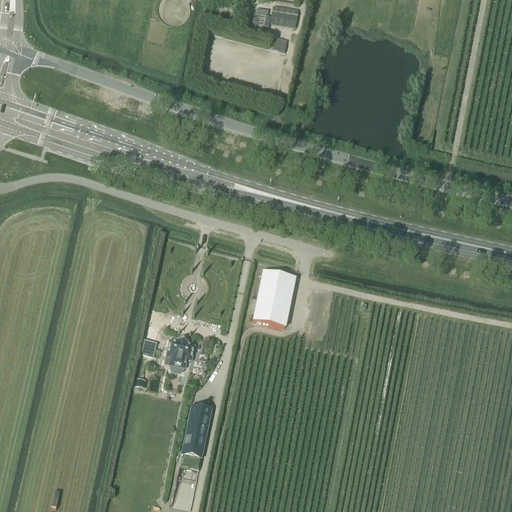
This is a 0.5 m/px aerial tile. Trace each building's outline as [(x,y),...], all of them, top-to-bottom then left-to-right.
[(296,23),(297,14),(273,10),(271,20),(296,23)] [(251,16),(248,37),(255,39),(266,41),(270,19),(259,17),(251,16)] [(272,52),(284,55),(285,50),(273,46),(272,52)] [(284,330),(294,281),(262,274),(252,324),(284,330)] [(169,343),(166,358),(164,370),(188,375),(193,348),(186,347),(187,344),(177,342),(176,345),(169,343)] [(142,383),(136,381),(134,390),(141,391),(142,383)] [(191,408),(181,457),(178,470),(198,474),(211,412),(191,408)]
